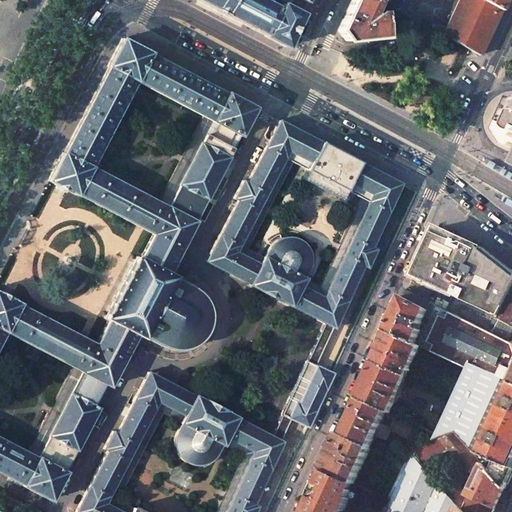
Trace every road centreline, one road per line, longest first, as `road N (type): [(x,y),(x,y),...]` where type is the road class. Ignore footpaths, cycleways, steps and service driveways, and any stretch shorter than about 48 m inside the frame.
road 1 (residential): [(286,511),(440,172)]
road 2 (primary): [(99,0),(0,193)]
road 3 (primary): [(283,87),(123,0)]
road 4 (primary): [(440,172),(283,87)]
road 5 (residential): [(440,172),(511,17)]
